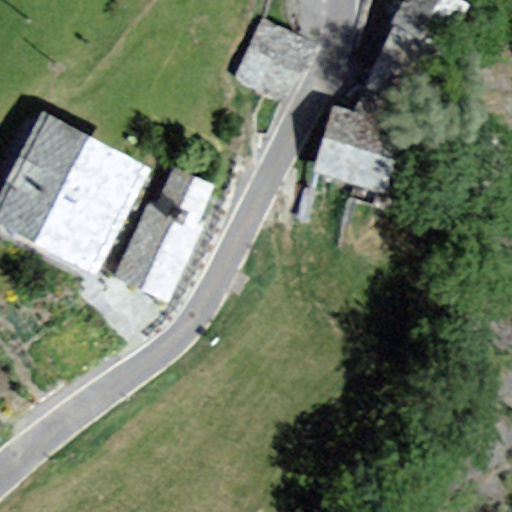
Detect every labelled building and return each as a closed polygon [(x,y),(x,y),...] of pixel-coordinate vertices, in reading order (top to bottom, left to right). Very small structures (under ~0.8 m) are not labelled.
[(398,0),(390,17),(442,45),(466,0),(398,0)] [(306,33),(254,15),(234,71),(286,89),(306,33)] [(374,43),(356,91),(408,111),(426,62),(374,43)] [(396,117),(330,105),(318,171),(384,183),(396,117)] [(158,173),(37,107),(0,173),(0,225),(99,280),(158,173)] [(173,287),(221,173),(170,152),(122,266),(173,287)]
